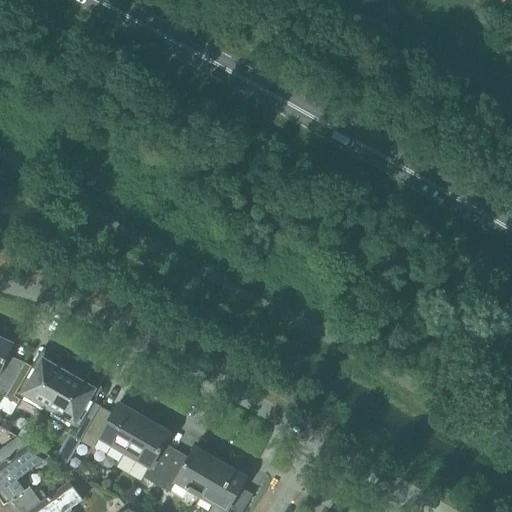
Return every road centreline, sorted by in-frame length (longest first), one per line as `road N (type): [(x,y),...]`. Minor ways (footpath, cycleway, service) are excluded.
road 1 (primary): [(511,229),(308,108),(99,0)]
road 2 (unclassified): [(315,441),(115,324),(0,283)]
road 3 (unclassified): [(428,506),(315,441)]
